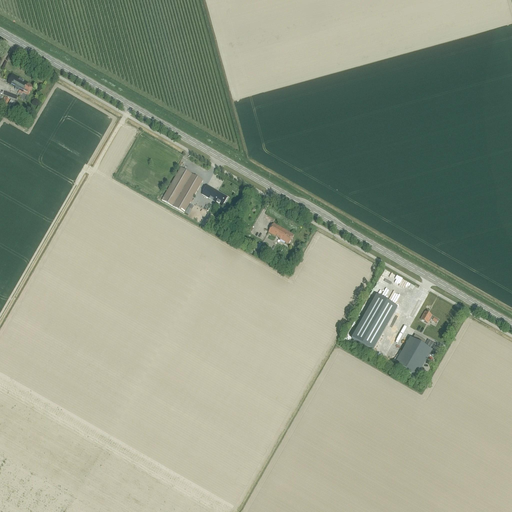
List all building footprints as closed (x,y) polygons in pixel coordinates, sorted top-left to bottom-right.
[(29,96),(34,87),(13,76),(8,84),(29,96)] [(5,108),(10,100),(5,97),(1,105),(5,108)] [(181,168),(162,201),(184,214),(203,181),(181,168)] [(222,206),(227,198),(207,186),(202,195),(222,206)] [(289,245),(294,236),(273,224),(268,233),(289,245)] [(266,257),(270,249),(266,246),(262,254),(266,257)] [(376,297),(351,339),(373,352),(397,309),(376,297)] [(428,327),(434,331),(436,328),(437,328),(439,324),(438,324),(440,321),(433,317),(431,321),(430,320),(427,318),(421,327),(426,330),(428,327)] [(412,340),(410,338),(395,364),(417,377),(432,351),(423,346),(426,342),(414,335),(412,340)]
